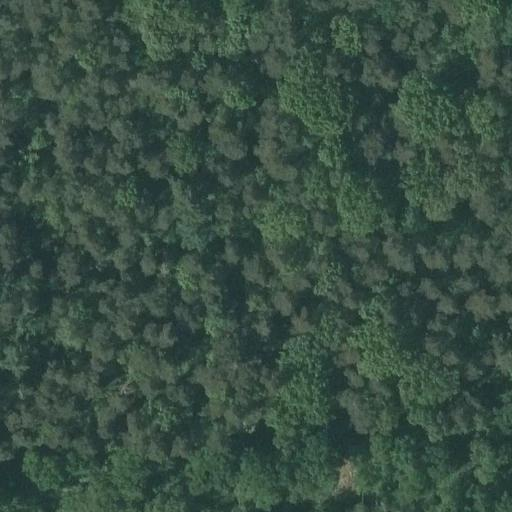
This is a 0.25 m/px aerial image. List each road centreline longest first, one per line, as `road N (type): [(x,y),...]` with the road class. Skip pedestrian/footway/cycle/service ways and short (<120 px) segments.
road 1 (track): [(0,452),(511,407)]
road 2 (track): [(274,424),(146,0)]
